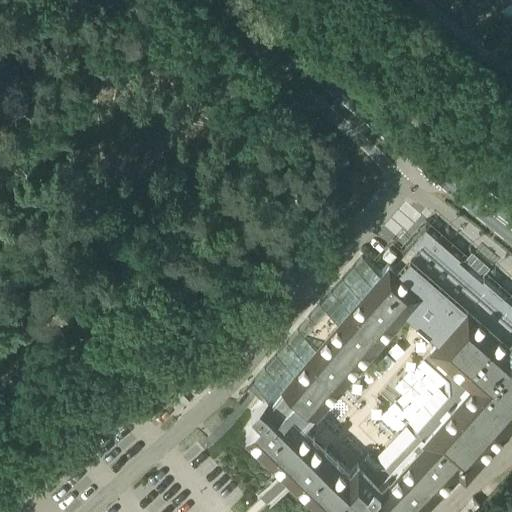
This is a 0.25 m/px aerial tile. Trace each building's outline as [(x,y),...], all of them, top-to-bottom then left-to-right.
[(46,237),(53,228),(44,220),(37,229),(46,237)] [(511,296),(485,272),(480,277),(463,262),(467,256),(431,223),(392,266),(389,263),(381,272),(363,257),(253,383),(266,395),(251,411),(260,419),(246,434),(289,476),(326,511),(419,511),(459,471),(465,476),(511,423),(511,296)] [(390,263),(397,255),(389,249),(383,256),(390,263)] [(199,392),(217,376),(204,361),(185,377),(199,392)] [(179,410),(189,401),(171,382),(161,390),(179,410)]
